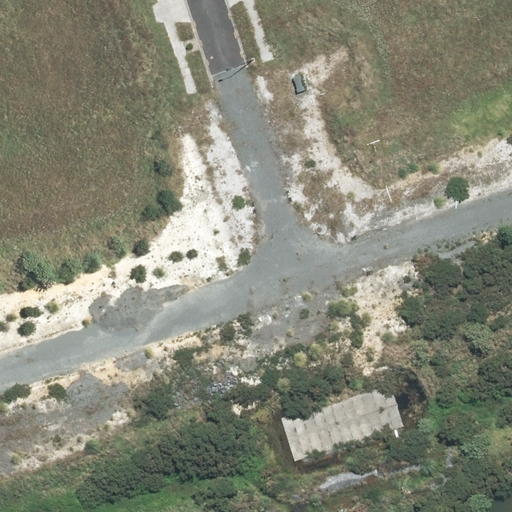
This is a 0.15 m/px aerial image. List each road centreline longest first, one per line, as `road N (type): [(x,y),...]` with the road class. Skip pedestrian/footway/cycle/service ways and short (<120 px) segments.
road 1 (residential): [(0,364),(293,271)]
road 2 (residential): [(201,0),(293,271)]
road 3 (unknown): [(293,271),(366,511)]
road 4 (residential): [(293,271),(511,196)]
